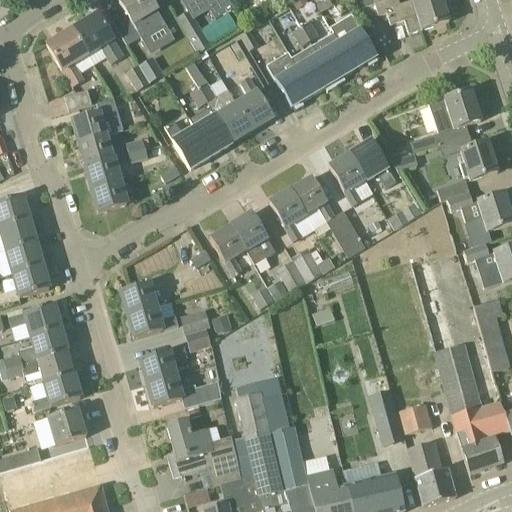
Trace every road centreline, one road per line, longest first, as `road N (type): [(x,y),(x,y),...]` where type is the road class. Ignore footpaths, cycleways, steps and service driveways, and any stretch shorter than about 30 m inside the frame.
road 1 (residential): [(77,261),(179,223),(494,32)]
road 2 (residential): [(148,511),(77,261)]
road 3 (residential): [(77,261),(5,33)]
